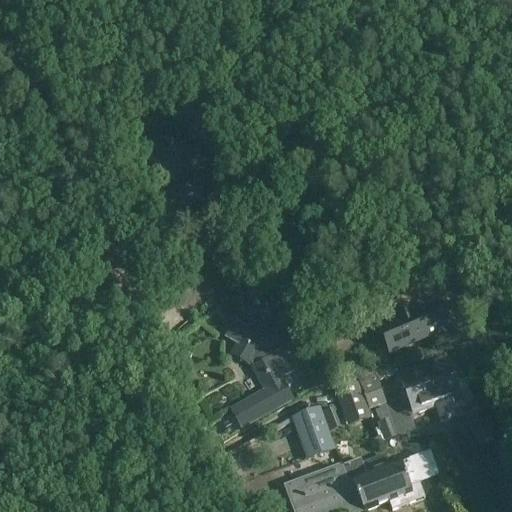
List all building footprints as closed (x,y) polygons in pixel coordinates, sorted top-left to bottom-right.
[(174,183),(181,196),(197,187),(190,175),(174,183)] [(259,287),(252,269),(237,274),(244,292),(259,287)] [(393,337),(385,340),(392,356),(436,338),(426,314),(411,320),(408,312),(393,318),(396,326),(389,329),(393,337)] [(266,393),(231,413),(241,431),(292,402),(280,381),(294,373),(282,352),(274,357),(260,347),(264,341),(247,330),(232,354),(249,365),(250,364),(266,393)] [(413,398),(420,416),(462,400),(448,362),(401,379),(408,400),(413,398)] [(370,412),(386,406),(379,384),(394,379),(391,371),(360,383),(370,412)] [(335,395),(348,429),(371,420),(357,386),(335,395)] [(291,421),(306,463),(335,453),(319,411),(291,421)] [(498,439),(484,412),(469,420),(484,447),(498,439)] [(381,444),(363,450),(368,466),(387,459),(381,444)] [(362,461),(343,468),(349,486),(353,484),(363,511),(365,511),(376,508),(389,503),(391,511),(393,511),(425,500),(420,486),(439,479),(429,454),(398,466),(391,469),(368,478),(363,465),(362,461)] [(327,473),(286,489),(295,511),(363,511),(353,484),(349,486),(343,468),(327,475),(327,473)]
